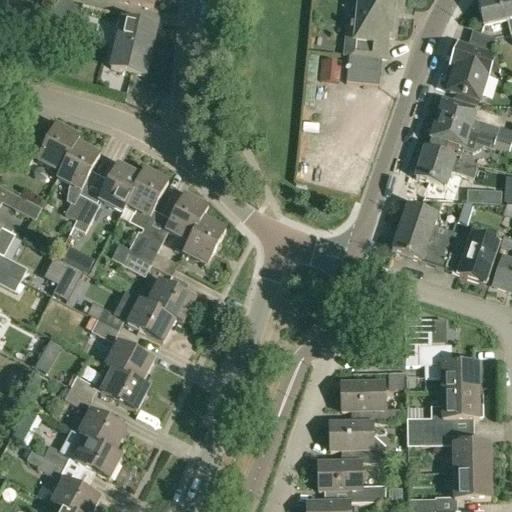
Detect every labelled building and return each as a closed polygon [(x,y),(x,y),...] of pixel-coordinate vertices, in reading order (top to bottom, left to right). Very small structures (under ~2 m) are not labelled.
[(0,0),(0,35),(0,36),(0,40),(15,39),(15,35),(16,35),(14,0),(0,0)] [(59,0),(46,22),(28,53),(45,63),(63,33),(78,9),(63,0),(59,0)] [(155,0),(110,0),(153,10),(155,0)] [(402,0),(358,0),(355,30),(348,29),(345,60),(349,60),(346,87),(378,90),(380,63),(386,64),(388,42),(393,43),(396,12),(401,12),(402,0)] [(511,37),(511,0),(498,0),(477,5),(483,29),(507,23),(511,38),(511,37)] [(121,22),(115,48),(110,71),(144,79),(155,30),(121,22)] [(469,49),(491,56),(496,43),(473,36),(469,49)] [(491,56),(469,49),(460,46),(445,93),(449,94),(448,97),(480,107),(490,75),(499,78),(497,58),(491,56)] [(339,87),(341,65),(321,63),(319,85),(339,87)] [(438,112),(434,122),(496,141),(500,131),(472,122),(475,114),(443,104),(440,113),(438,112)] [(511,145),(496,141),(434,122),(431,134),(433,137),(431,145),(447,150),(448,147),(463,152),(465,145),(492,154),(493,151),(511,156),(511,145)] [(58,176),(74,146),(77,140),(53,128),(34,164),(58,176)] [(1,161),(13,167),(24,145),(12,139),(1,161)] [(36,151),(24,145),(13,167),(25,173),(36,151)] [(61,218),(74,224),(85,203),(75,199),(96,158),(74,146),(58,176),(54,183),(67,189),(66,192),(63,205),(67,207),(61,218)] [(425,152),(415,181),(445,190),(450,175),(473,182),(478,169),(425,152)] [(120,216),(124,208),(139,179),(115,167),(96,204),(120,216)] [(141,232),(150,215),(165,184),(143,172),(139,179),(124,208),(133,213),(127,225),(141,232)] [(466,193),(466,207),(500,208),(501,195),(466,193)] [(182,197),(163,233),(187,245),(199,221),(205,209),(182,197)] [(20,201),(13,212),(35,224),(41,212),(20,201)] [(96,210),(85,203),(74,224),(85,231),(96,210)] [(444,272),(454,242),(455,241),(434,233),(438,220),(436,219),(406,209),(391,254),(444,272)] [(463,209),(457,229),(467,232),(474,209),(463,209)] [(199,221),(187,245),(181,256),(205,268),(223,233),(199,221)] [(0,258),(3,260),(14,240),(0,233),(0,258)] [(125,256),(137,262),(148,241),(136,235),(125,256)] [(454,242),(444,272),(458,277),(457,280),(484,288),(497,248),(461,236),(459,243),(454,242)] [(148,268),(155,256),(160,247),(148,241),(137,262),(148,268)] [(64,246),(59,244),(52,247),(50,252),(59,256),(64,246)] [(148,268),(137,262),(125,256),(119,268),(142,280),(148,268)] [(176,267),(155,256),(148,268),(170,279),(176,267)] [(19,284),(25,272),(3,260),(0,258),(0,274),(7,278),(19,284)] [(58,288),(69,267),(62,264),(53,259),(43,280),(58,288)] [(511,262),(503,260),(493,288),(511,295),(511,262)] [(19,284),(7,278),(0,274),(0,288),(13,295),(19,284)] [(157,285),(145,308),(172,322),(180,326),(192,303),(157,285)] [(73,295),(58,288),(53,299),(67,306),(73,295)] [(172,322),(145,308),(138,304),(126,327),(161,345),(172,322)] [(110,346),(116,334),(95,323),(89,335),(110,346)] [(430,368),(430,349),(429,348),(425,348),(425,329),(429,329),(429,325),(402,325),(403,371),(426,371),(426,385),(441,384),(441,396),(477,395),(477,367),(454,367),(430,368)] [(39,363),(50,369),(61,350),(49,344),(39,363)] [(104,369),(110,372),(139,387),(151,364),(116,345),(104,369)] [(387,357),(387,371),(402,371),(402,357),(387,357)] [(144,390),(139,387),(110,372),(104,369),(93,390),(95,391),(93,394),(98,396),(134,415),(146,391),(144,390)] [(73,380),(67,392),(89,403),(93,394),(95,391),(93,390),(73,380)] [(370,415),(370,427),(372,428),(396,427),(395,413),(384,413),(383,387),(342,387),(343,416),(370,415)] [(76,437),(83,441),(112,457),(125,433),(84,412),(89,403),(67,392),(61,403),(80,413),(76,421),(83,425),(76,437)] [(477,395),(441,396),(442,423),(451,423),(478,423),(478,420),(482,420),(482,398),(477,398),(477,395)] [(407,424),(407,437),(434,436),(433,424),(407,424)] [(372,435),(372,428),(370,427),(330,428),(330,455),(360,455),(360,467),(361,468),(385,467),(384,450),(372,435)] [(28,448),(33,438),(18,430),(12,441),(28,448)] [(407,437),(407,449),(434,449),(434,436),(407,437)] [(46,449),(40,460),(62,471),(67,461),(71,463),(70,465),(107,483),(119,460),(112,457),(83,441),(78,450),(64,443),(58,455),(46,449)] [(453,448),(454,476),(490,475),(489,447),(453,448)] [(91,511),(97,501),(61,483),(57,480),(62,471),(40,460),(30,455),(26,463),(38,470),(37,473),(54,482),(51,490),(56,493),(49,506),(56,510),(60,511),(91,511)] [(396,456),(396,465),(406,465),(406,456),(396,456)] [(362,490),(361,468),(360,467),(318,467),(319,495),(348,494),(349,506),(350,507),(385,506),(385,490),(362,490)] [(454,503),(457,503),(491,502),(490,475),(454,476),(454,503)] [(388,500),(401,500),(401,489),(388,489),(388,500)]
